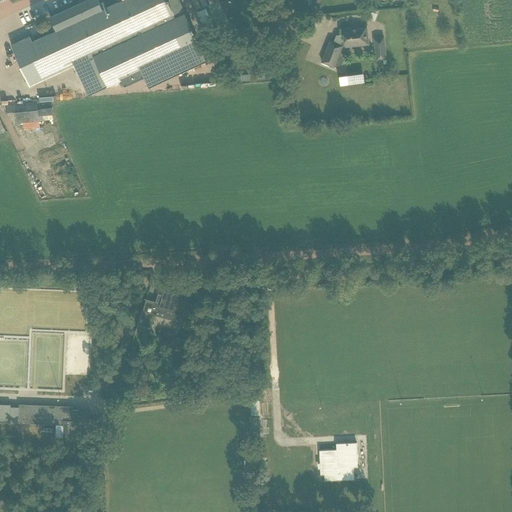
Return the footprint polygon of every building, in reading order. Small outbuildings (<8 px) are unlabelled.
[(30,36),(11,45),(12,48),(30,86),(93,56),(104,80),(100,81),(103,87),(106,85),(107,86),(121,80),(124,86),(144,77),(149,87),(206,60),(184,12),(176,15),(175,13),(183,9),(178,0),(117,0),(118,2),(102,9),(98,0),(87,0),(84,1),(80,4),(75,6),(50,17),(56,31),(32,42),(30,36)] [(231,25),(219,0),(208,0),(210,4),(208,5),(220,30),(231,25)] [(321,62),(334,67),(342,46),(344,46),(344,47),(359,46),(358,44),(368,43),(367,28),(357,29),(357,27),(342,29),(343,35),(336,36),(334,42),(330,41),(321,62)] [(374,38),(376,60),(386,59),(384,37),(374,38)] [(341,84),(366,83),(365,73),(340,74),(341,84)] [(39,124),(38,110),(37,102),(7,105),(8,117),(15,116),(16,124),(39,124)] [(171,319),(181,322),(189,293),(180,290),(178,295),(163,291),(162,295),(158,294),(153,309),(166,313),(167,308),(174,310),(171,319)] [(138,324),(151,328),(155,314),(142,310),(138,324)] [(251,401),(251,415),(260,415),(260,400),(251,401)] [(0,422),(10,423),(10,405),(0,404),(0,422)] [(90,411),(79,411),(78,409),(75,409),(73,406),(19,404),(19,407),(18,407),(18,423),(63,425),(63,441),(89,441),(90,415),(90,411)] [(320,451),(322,477),(326,477),(326,481),(354,479),(353,467),(357,467),(356,443),(332,444),(332,450),(320,451)]
